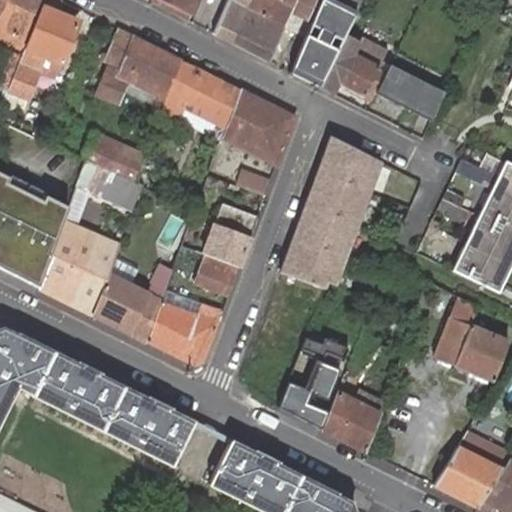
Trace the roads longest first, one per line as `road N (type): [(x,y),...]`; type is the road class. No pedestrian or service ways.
road 1 (residential): [(320,109),(206,400)]
road 2 (residential): [(428,511),(206,400)]
road 3 (residential): [(102,0),(320,109)]
road 4 (residential): [(206,400),(0,297)]
